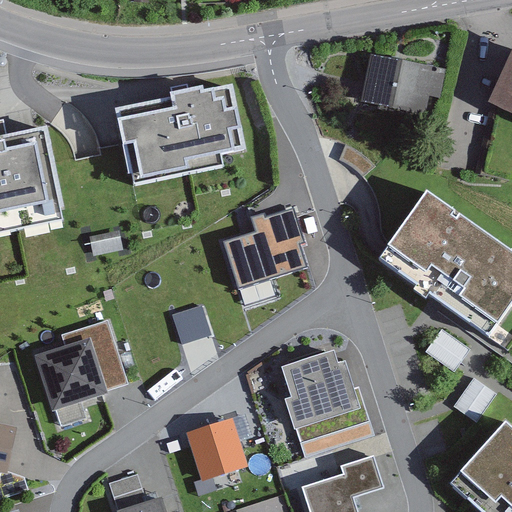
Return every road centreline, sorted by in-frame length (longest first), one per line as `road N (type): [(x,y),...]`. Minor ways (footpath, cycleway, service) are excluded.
road 1 (residential): [(62,511),(81,472),(307,315)]
road 2 (tertiary): [(0,23),(132,54),(267,39)]
road 3 (residential): [(267,39),(277,86),(325,173),(356,290)]
road 4 (residential): [(356,290),(421,511)]
road 5 (tertiary): [(267,39),(452,2)]
